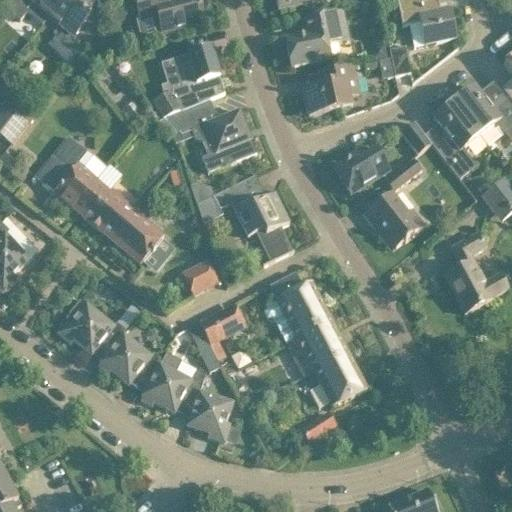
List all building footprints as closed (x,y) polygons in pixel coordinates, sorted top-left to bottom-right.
[(7,0),(1,8),(2,8),(20,24),(27,15),(32,19),(42,28),(49,20),(66,0),(7,0)] [(66,0),(49,20),(60,28),(53,37),(56,39),(48,48),(71,68),(90,43),(96,31),(90,43),(79,34),(88,24),(83,20),(95,7),(87,0),(66,0)] [(166,0),(133,0),(139,21),(150,18),(156,42),(175,37),(174,33),(204,25),(197,0),(181,0),(167,4),(166,0)] [(275,0),(278,13),(298,8),(317,4),(336,0),(275,0)] [(396,0),(401,25),(402,29),(420,25),(425,49),(456,42),(449,11),(444,12),(443,6),(440,7),(438,0),(396,0)] [(341,14),(323,18),(304,22),(307,38),(285,42),(291,70),(330,62),(327,48),(347,44),(341,14)] [(376,48),(370,56),(371,60),(374,63),(388,61),(384,46),(376,48)] [(163,122),(166,120),(224,96),(224,95),(223,96),(218,81),(219,80),(216,68),(216,64),(214,56),(211,53),(210,50),(201,53),(200,51),(196,53),(197,54),(187,57),(188,59),(173,64),(181,93),(172,96),(171,94),(153,104),(163,122)] [(389,53),(395,80),(410,77),(405,50),(389,53)] [(511,60),(503,67),(511,78),(511,82),(502,90),(511,102),(511,60)] [(352,69),(333,73),(325,75),(307,79),(310,92),(303,93),(309,119),(342,112),(340,102),(358,98),(354,79),(352,69)] [(479,139),(492,129),(495,132),(499,129),(509,143),(511,141),(511,111),(505,102),(491,112),(474,90),(464,98),(461,96),(455,101),(456,104),(454,106),(479,139)] [(208,176),(238,165),(256,157),(239,114),(217,123),(209,104),(224,97),(224,96),(166,120),(180,138),(191,134),(194,142),(203,146),(210,143),(215,155),(202,161),(208,176)] [(0,137),(12,147),(32,121),(6,102),(0,109),(0,137)] [(131,104),(119,114),(131,129),(146,116),(137,105),(134,107),(131,104)] [(444,113),(433,122),(450,144),(437,154),(459,183),(476,169),(466,155),(469,152),(467,149),(479,139),(454,106),(452,107),(449,106),(443,111),(444,113)] [(431,148),(417,129),(414,126),(400,137),(417,159),(431,148)] [(65,145),(47,165),(34,181),(82,220),(96,203),(86,195),(96,184),(96,183),(107,170),(89,155),(87,157),(84,161),(65,145)] [(335,172),(350,197),(388,174),(375,154),(363,161),(360,156),(335,172)] [(394,195),(421,174),(412,163),(386,184),(394,195)] [(502,225),(511,216),(511,193),(504,183),(482,200),(502,225)] [(82,220),(110,243),(135,212),(111,192),(109,195),(96,184),(86,195),(96,203),(82,220)] [(191,189),(197,207),(215,199),(211,191),(197,185),(191,189)] [(215,199),(197,207),(204,227),(222,219),(219,213),(231,207),(239,223),(248,241),(257,237),(271,266),(268,267),(269,268),(294,256),(293,255),(292,255),(280,231),(289,227),(274,197),(265,202),(258,206),(252,208),(250,203),(243,205),(242,203),(236,190),(235,189),(215,199)] [(391,197),(380,206),(364,218),(375,232),(379,230),(396,251),(404,244),(405,245),(409,242),(408,241),(423,230),(411,215),(407,218),(391,197)] [(146,221),(139,216),(135,212),(110,243),(140,268),(150,256),(152,257),(155,254),(153,252),(164,240),(144,223),(146,221)] [(2,226),(0,227),(0,288),(2,287),(3,287),(29,263),(5,237),(9,234),(2,226)] [(478,237),(469,242),(451,252),(462,271),(445,280),(464,317),(493,302),(492,300),(507,292),(500,278),(484,286),(470,259),(486,251),(478,237)] [(207,265),(182,278),(193,299),(218,286),(207,265)] [(266,309),(264,315),(267,322),(274,324),(284,319),(296,342),(286,347),(287,348),(297,343),(314,334),(308,323),(325,314),(311,286),(299,292),(297,288),(300,287),(294,276),(269,289),(276,304),(266,309)] [(108,356),(100,366),(101,366),(127,334),(125,333),(116,325),(113,329),(86,308),(80,302),(60,327),(62,329),(66,332),(63,335),(64,336),(61,339),(71,347),(73,344),(91,358),(99,349),(108,356)] [(234,309),(211,321),(222,342),(246,330),(234,309)] [(304,381),(313,375),(348,358),(325,314),(308,323),(314,334),(287,349),(304,381)] [(123,317),(116,325),(125,333),(132,324),(123,317)] [(199,327),(208,346),(218,365),(226,361),(217,345),(222,342),(211,321),(199,327)] [(142,399),(143,400),(162,363),(162,364),(163,363),(153,356),(150,360),(124,339),(127,334),(101,366),(99,369),(108,377),(110,374),(128,388),(136,379),(148,389),(142,399)] [(209,376),(221,370),(218,365),(208,346),(197,352),(209,376)] [(187,429),(188,430),(199,396),(202,385),(193,381),(191,384),(175,376),(182,363),(167,356),(163,363),(162,364),(162,363),(143,400),(141,403),(152,409),(154,405),(174,416),(180,406),(193,412),(187,429)] [(366,393),(348,358),(313,375),(320,388),(310,394),(319,412),(330,406),(332,411),(366,393)] [(199,396),(188,430),(209,437),(208,440),(219,444),(221,440),(221,441),(232,406),(213,400),(199,396)] [(301,434),(309,447),(336,429),(327,417),(301,434)] [(0,487),(15,479),(11,473),(4,477),(0,469),(0,487)] [(511,488),(511,487),(505,471),(494,475),(501,493),(511,488)] [(0,487),(0,511),(17,502),(11,490),(18,486),(15,479),(0,487)] [(435,511),(428,493),(386,511),(435,511)] [(17,502),(0,511),(14,511),(21,509),(17,502)]
